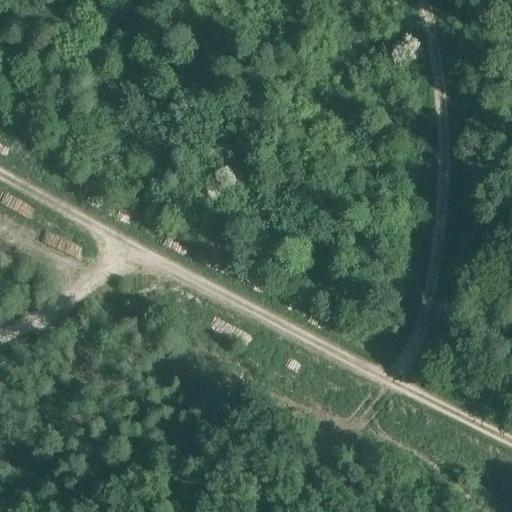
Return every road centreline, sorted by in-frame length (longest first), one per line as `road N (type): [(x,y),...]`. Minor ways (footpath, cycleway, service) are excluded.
road 1 (track): [(0,175),(511,439)]
road 2 (track): [(402,385),(443,177),(413,0)]
